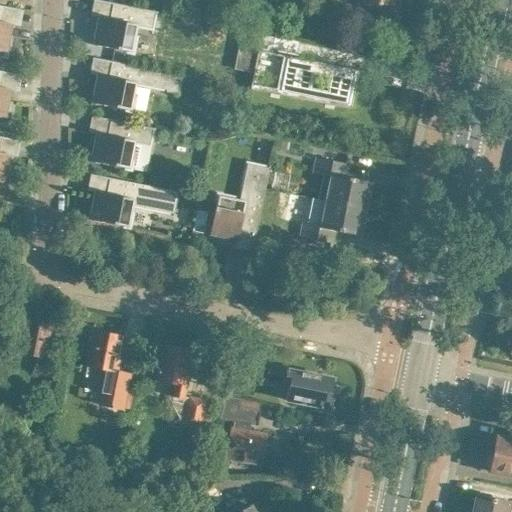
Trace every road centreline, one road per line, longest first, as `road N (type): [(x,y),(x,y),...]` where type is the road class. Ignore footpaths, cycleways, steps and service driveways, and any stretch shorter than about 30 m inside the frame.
road 1 (residential): [(391,340),(46,277),(51,0)]
road 2 (unclassified): [(462,0),(405,276)]
road 3 (tertiary): [(458,174),(493,0)]
road 4 (unclassified): [(465,353),(468,292),(491,181)]
road 5 (unclassified): [(387,363),(359,511)]
road 6 (tertiary): [(393,511),(420,369)]
